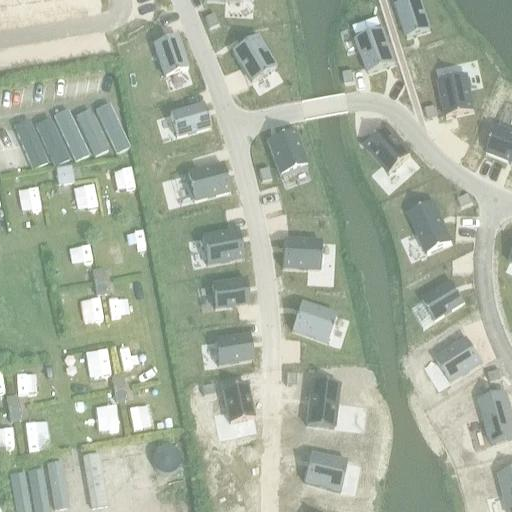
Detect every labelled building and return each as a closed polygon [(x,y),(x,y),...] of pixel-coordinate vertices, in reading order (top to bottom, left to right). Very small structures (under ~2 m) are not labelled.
[(403,6),(396,8),(407,41),(429,33),(426,22),(425,22),(422,12),(419,0),(415,2),(416,2),(403,6)] [(214,17),(204,21),(209,32),(218,28),(214,17)] [(72,33),(71,50),(84,51),(85,34),(72,33)] [(359,41),(356,42),(361,54),(365,64),(364,64),(369,77),(395,67),(382,33),(372,36),(372,37),(360,41),(359,41)] [(58,35),(44,39),(49,57),(63,54),(58,35)] [(256,39),(232,54),(251,85),(261,79),(260,79),(272,72),(272,73),(275,71),(268,60),(262,51),(263,51),(256,39)] [(176,40),(154,47),(158,58),(162,68),(161,69),(165,80),(168,79),(168,78),(180,74),(181,74),(187,72),(176,40)] [(42,42),(1,49),(4,65),(45,58),(42,42)] [(351,73),(342,75),(344,87),(353,85),(351,73)] [(449,82),(438,84),(446,120),(473,114),(471,102),(470,102),(468,91),(466,79),(462,79),(462,80),(450,83),(449,82)] [(162,104),(183,100),(180,88),(160,93),(162,104)] [(203,108),(170,118),(172,124),(176,137),(175,137),(176,140),(188,137),(187,136),(198,133),(198,134),(209,131),(203,108)] [(434,109),(424,111),(427,122),(437,120),(434,109)] [(490,147),(486,155),(511,165),(511,137),(501,133),(496,131),(495,135),(490,147)] [(293,134),(267,144),(280,178),(290,174),(303,169),(303,170),(306,168),(301,156),(297,146),(298,146),(293,134)] [(380,161),(377,163),(386,173),(393,181),(401,191),(422,172),(398,145),(390,152),(390,153),(380,161)] [(222,168),(187,177),(189,188),(190,188),(193,201),(194,204),(206,201),(216,198),(217,198),(229,195),(222,168)] [(71,169),(55,172),(58,188),(73,185),(71,169)] [(268,170),(258,173),(261,185),(271,182),(268,170)] [(395,194),(383,196),(391,230),(402,228),(395,194)] [(468,197),(457,202),(461,211),(472,206),(468,197)] [(433,206),(409,217),(420,241),(420,240),(426,252),(425,253),(427,257),(431,256),(431,255),(443,250),(451,246),(433,206)] [(187,264),(200,263),(197,224),(184,225),(187,264)] [(238,234),(202,241),(204,252),(207,265),(206,265),(207,268),(220,266),(219,265),(230,263),(230,264),(243,262),(238,234)] [(103,238),(106,255),(115,253),(113,236),(103,238)] [(284,243),(283,271),(295,272),(296,271),(306,272),(319,273),(319,270),(319,257),(320,257),(321,245),(284,243)] [(96,298),(107,296),(102,273),(92,275),(96,298)] [(245,284),(211,289),(212,295),(213,295),(214,308),(214,312),(226,310),(226,309),(237,308),(249,307),(245,284)] [(286,292),(289,305),(321,298),(318,285),(286,292)] [(452,286),(422,304),(426,309),(433,320),(433,321),(434,324),(445,317),(444,317),(454,311),(454,312),(464,306),(452,286)] [(116,311),(125,310),(123,293),(114,294),(116,311)] [(300,307),(292,333),(304,337),(314,340),(314,341),(327,345),(328,341),(327,341),(331,329),(332,329),(335,318),(300,307)] [(249,339),(215,344),(216,351),(218,364),(218,367),(230,366),(230,365),(240,364),(241,364),(252,362),(249,339)] [(467,343),(436,362),(442,372),(442,371),(449,383),(450,386),(461,379),(461,378),(470,373),(471,373),(482,366),(467,343)] [(499,372),(487,375),(489,385),(501,381),(499,372)] [(296,376),(285,375),(285,388),(296,388),(296,376)] [(122,379),(111,381),(116,405),(126,403),(122,379)] [(312,383),(306,428),(316,429),(316,428),(329,430),(333,431),(333,426),(335,412),(335,413),(338,386),(312,383)] [(214,386),(202,389),(203,397),(216,395),(214,386)] [(246,387),(223,391),(225,403),(226,403),(228,413),(227,413),(229,425),(233,425),(233,424),(246,422),(252,421),(246,387)] [(511,421),(505,396),(480,404),(487,429),(491,441),(490,441),(492,447),(495,445),(508,441),(508,442),(511,440),(511,421)] [(10,425),(21,423),(17,399),(6,401),(10,425)] [(37,418),(28,419),(31,439),(40,437),(37,418)] [(17,501),(53,500),(51,458),(16,459),(17,501)] [(310,458),(304,485),(317,487),(328,489),(328,490),(340,492),(341,489),(343,476),(344,476),(346,465),(310,458)] [(511,511),(511,472),(499,476),(506,501),(508,511),(511,511)]
